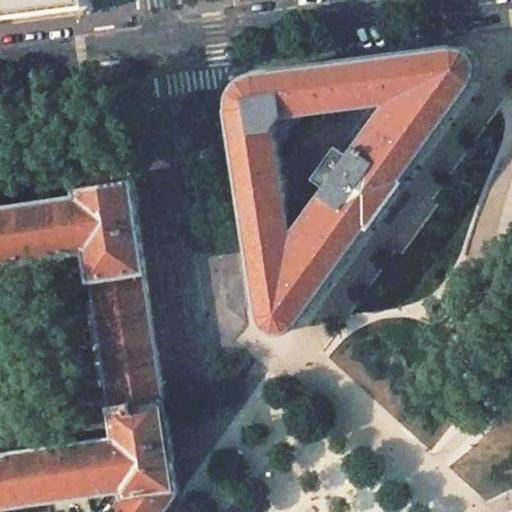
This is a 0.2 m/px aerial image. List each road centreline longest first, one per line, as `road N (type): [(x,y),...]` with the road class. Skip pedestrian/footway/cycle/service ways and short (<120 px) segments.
road 1 (residential): [(167,39),(469,0)]
road 2 (residential): [(0,60),(167,39)]
